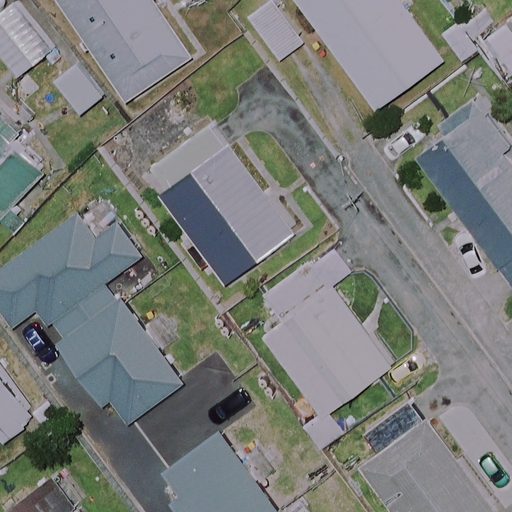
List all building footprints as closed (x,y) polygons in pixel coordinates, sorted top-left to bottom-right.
[(60,44),(23,0),(15,0),(0,12),(0,57),(18,79),(60,44)] [(195,55),(158,0),(62,0),(129,99),(195,55)] [(306,41),(276,0),(270,0),(249,15),(281,59),(306,41)] [(407,0),(298,0),(378,108),(449,56),(431,32),(434,32),(438,31),(441,30),(444,29),(446,27),(448,24),(450,21),(451,18),(451,15),(451,12),(451,8),(450,5),(448,2),(446,0),(419,0),(417,2),(416,5),(415,8),(414,9),(407,0)] [(511,19),(480,41),(508,82),(511,79),(511,19)] [(511,295),(511,156),(474,103),(414,146),(465,217),(442,234),(494,308),(511,295)] [(23,125),(0,104),(0,221),(48,168),(13,137),(23,125)] [(298,230),(218,120),(147,171),(227,282),(298,230)] [(395,364),(316,258),(266,295),(285,320),(267,333),(328,414),(395,364)] [(0,441),(36,417),(0,363),(0,441)] [(498,511),(431,415),(363,463),(396,511),(498,511)] [(75,511),(54,479),(4,511),(75,511)]
